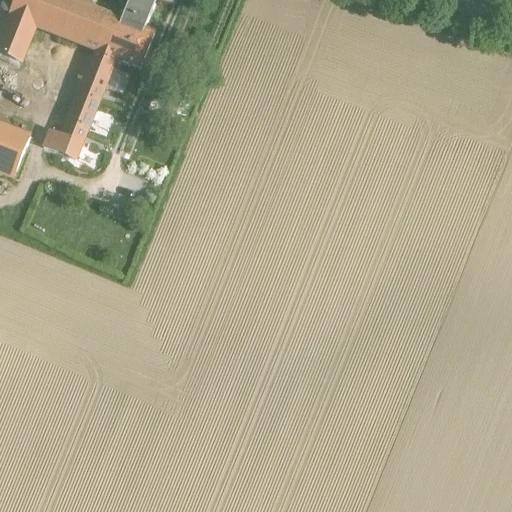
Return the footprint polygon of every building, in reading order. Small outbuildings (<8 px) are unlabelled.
[(77,4),(67,0),(16,0),(10,16),(31,24),(63,37),(77,4)] [(131,0),(123,22),(110,56),(116,58),(124,62),(140,69),(154,34),(144,30),(154,6),(139,0),(131,0)] [(123,22),(77,4),(63,37),(98,51),(110,56),(123,22)] [(10,16),(5,14),(0,25),(0,55),(16,62),(31,24),(10,16)] [(98,51),(89,72),(107,80),(116,58),(110,56),(98,51)] [(107,80),(89,72),(63,138),(51,134),(45,149),(75,161),(107,80)] [(188,88),(158,76),(151,94),(181,106),(188,88)] [(31,139),(0,127),(0,174),(15,181),(31,139)]
